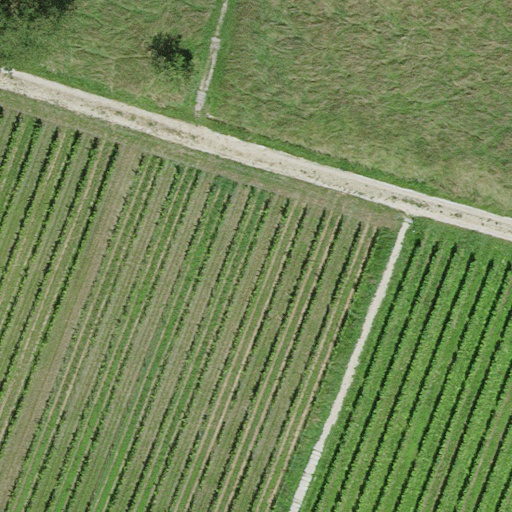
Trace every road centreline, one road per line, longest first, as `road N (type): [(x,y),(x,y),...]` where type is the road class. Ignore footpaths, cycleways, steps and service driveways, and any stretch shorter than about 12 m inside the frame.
road 1 (track): [(417,195),(184,134)]
road 2 (track): [(184,134),(0,75)]
